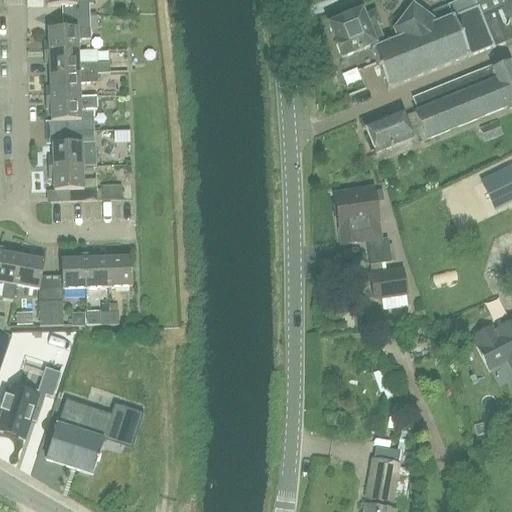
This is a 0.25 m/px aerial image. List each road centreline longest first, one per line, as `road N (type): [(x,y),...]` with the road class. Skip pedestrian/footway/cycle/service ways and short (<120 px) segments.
road 1 (tertiary): [(283,511),(291,351),(285,140),(271,0)]
road 2 (residential): [(14,208),(14,0)]
road 3 (residential): [(133,231),(51,233),(14,208)]
